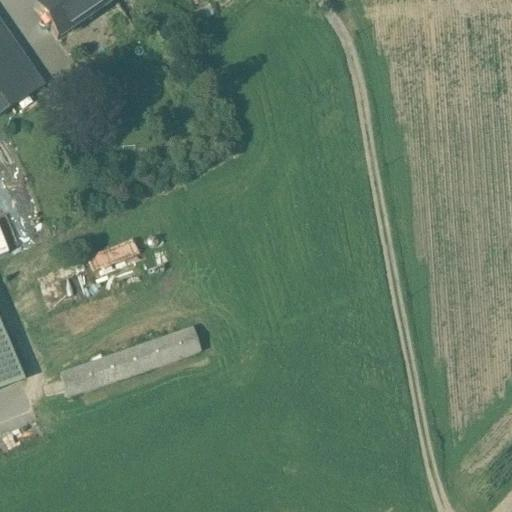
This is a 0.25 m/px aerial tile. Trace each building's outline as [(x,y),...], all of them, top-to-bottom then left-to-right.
[(50,0),(34,11),(56,43),(114,4),(111,0),(50,0)] [(0,115),(40,87),(0,29),(0,115)] [(142,263),(136,244),(89,258),(95,277),(142,263)] [(192,332),(59,379),(67,401),(199,355),(192,332)] [(0,334),(0,391),(20,383),(0,334)] [(103,346),(107,358),(122,354),(119,342),(103,346)]
